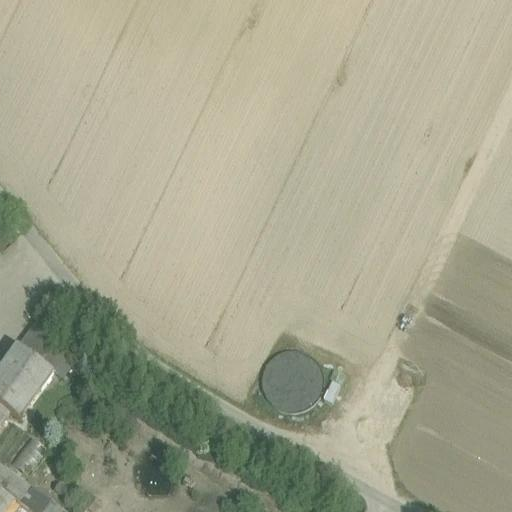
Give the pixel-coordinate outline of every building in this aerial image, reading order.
[(65,354),(40,323),(19,352),(51,376),(65,354)] [(19,352),(0,377),(0,432),(11,418),(20,425),(54,378),(51,376),(19,352)] [(65,354),(51,376),(54,378),(63,384),(73,368),(74,369),(76,366),(65,354)] [(274,362),(266,370),(262,381),(262,392),(266,403),(274,411),(285,416),(296,417),(307,414),(316,407),(322,397),(324,386),(322,375),(316,365),(307,358),(296,355),(284,356),(274,362)] [(0,470),(0,511),(19,511),(33,494),(0,470)] [(57,511),(33,494),(19,511),(57,511)]
